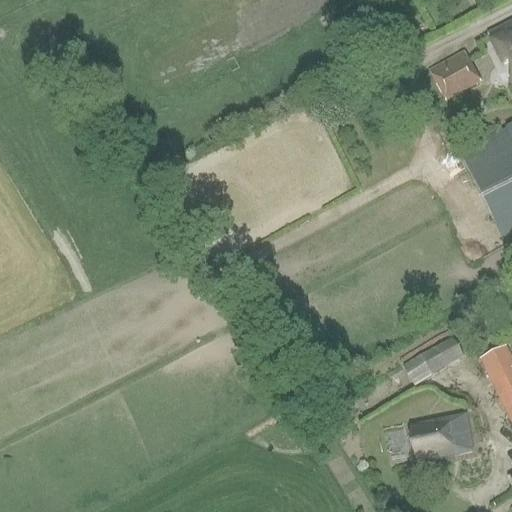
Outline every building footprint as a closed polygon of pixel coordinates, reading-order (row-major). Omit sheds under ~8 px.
[(511,24),(487,37),(503,69),(508,66),(511,72),(510,83),(511,86),(511,24)] [(478,80),(464,55),(431,73),(445,98),(478,80)] [(506,250),(511,246),(511,128),(459,155),(506,250)] [(453,340),(403,369),(415,389),(465,361),(453,340)] [(511,369),(511,362),(506,349),(479,362),(510,426),(511,425),(511,371),(511,370),(511,369)] [(465,420),(412,431),(418,464),(471,454),(465,420)]
